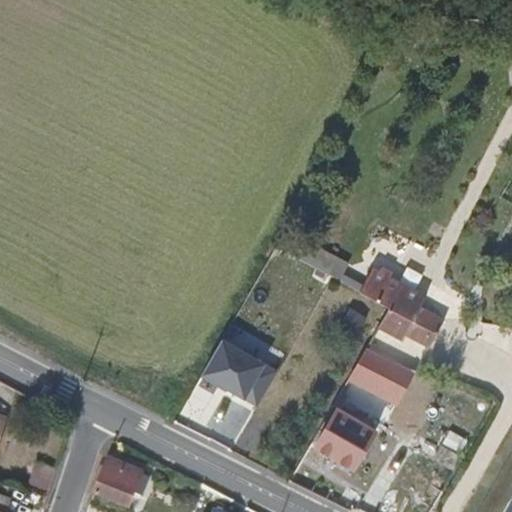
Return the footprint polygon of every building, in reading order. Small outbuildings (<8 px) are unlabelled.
[(334,254),(325,270),(357,288),(366,272),(334,254)] [(376,271),(366,290),(396,306),(384,327),(408,340),(411,335),(434,347),(449,319),(430,309),(434,302),(376,271)] [(351,307),(341,323),(357,333),(367,318),(351,307)] [(230,341),(208,380),(259,409),(279,375),(272,371),(274,366),(230,341)] [(380,432),(344,414),(325,448),(360,466),(380,432)] [(0,449),(10,419),(0,415),(0,449)] [(54,492),(64,456),(43,450),(32,484),(54,492)] [(148,474),(115,462),(102,498),(135,509),(148,474)] [(0,511),(10,511),(15,498),(0,492),(0,511)]
